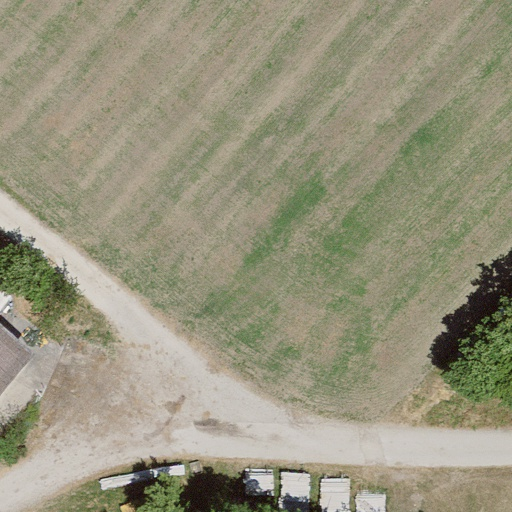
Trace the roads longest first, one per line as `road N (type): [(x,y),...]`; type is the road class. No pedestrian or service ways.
road 1 (track): [(0,498),(85,455),(199,438),(511,446)]
road 2 (track): [(0,213),(303,442)]
